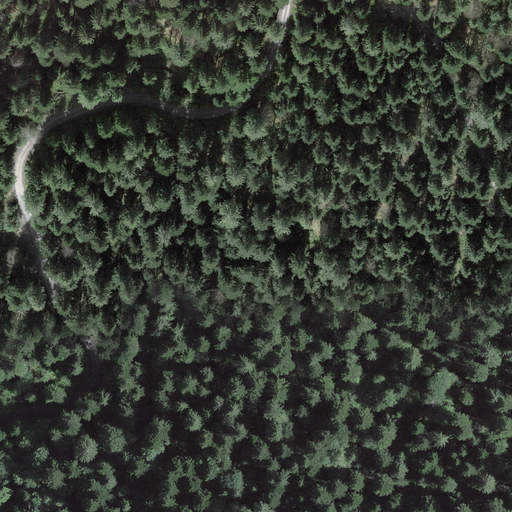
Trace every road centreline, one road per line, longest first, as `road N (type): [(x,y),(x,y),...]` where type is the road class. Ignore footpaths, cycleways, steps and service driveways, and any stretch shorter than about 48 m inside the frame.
road 1 (track): [(288,0),(261,73),(227,109),(122,99),(53,121),(26,144),(18,188),(42,264),(57,306),(89,343),(97,366),(86,393),(0,418)]
road 2 (track): [(402,0),(433,41),(511,208)]
